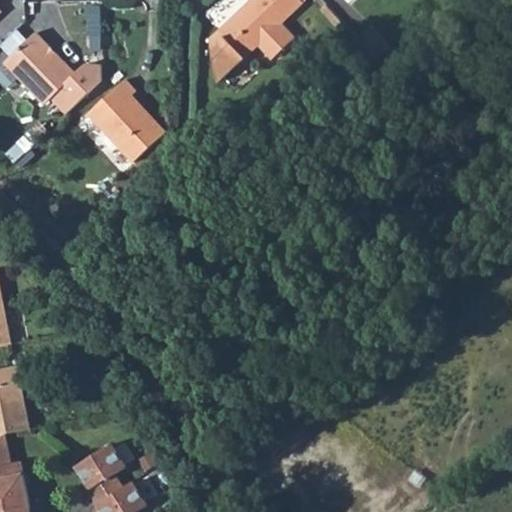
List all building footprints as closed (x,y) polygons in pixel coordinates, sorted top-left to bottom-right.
[(307,0),(252,0),(211,39),(220,82),(260,45),(274,59),(295,39),(282,24),(307,0)] [(226,0),(212,14),(222,24),(247,0),(226,0)] [(4,44),(13,53),(30,37),(21,27),(4,44)] [(37,33),(5,64),(46,105),(52,99),(67,114),(102,81),(103,66),(87,65),(77,74),(37,33)] [(126,80),(90,114),(135,163),(167,133),(133,97),(137,92),(126,80)] [(0,346),(13,344),(0,279),(0,346)] [(0,435),(5,435),(31,429),(19,366),(0,369),(0,435)] [(0,435),(0,511),(31,511),(21,462),(12,464),(5,435),(0,435)] [(112,445),(77,467),(91,489),(89,490),(99,505),(124,489),(115,475),(127,468),(112,445)] [(124,489),(99,505),(103,511),(138,511),(148,506),(148,504),(158,497),(145,477),(134,484),(134,483),(124,489)]
